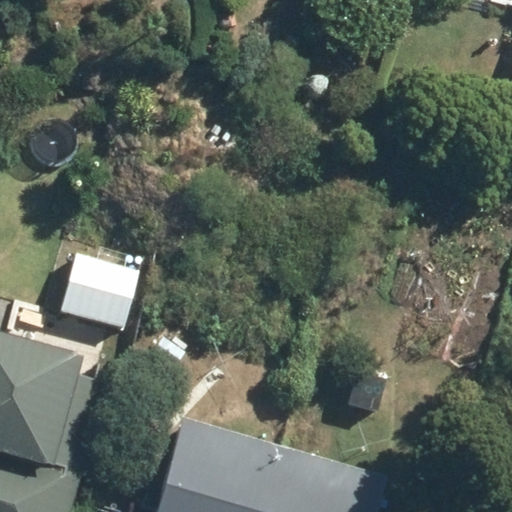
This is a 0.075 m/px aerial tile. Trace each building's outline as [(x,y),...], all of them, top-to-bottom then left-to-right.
[(138,275),(77,258),(61,313),(123,330),(138,275)] [(66,363),(0,344),(0,511),(69,511),(104,392),(74,384),(78,372),(65,369),(66,363)] [(353,370),(342,408),(377,416),(386,378),(353,370)] [(162,511),(263,511),(280,453),(184,429),(162,511)] [(280,453),(263,511),(372,511),(381,480),(280,453)]
